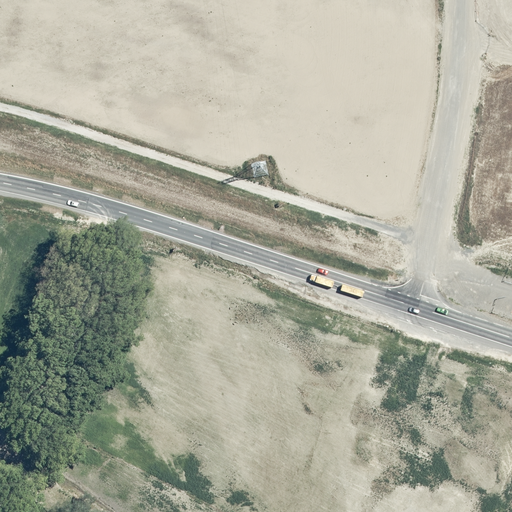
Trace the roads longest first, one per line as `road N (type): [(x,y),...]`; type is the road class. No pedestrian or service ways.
road 1 (trunk): [(0,178),(416,305)]
road 2 (unclassified): [(416,305),(473,0)]
